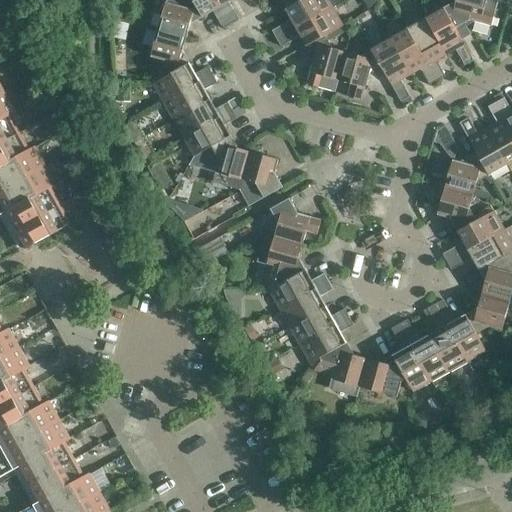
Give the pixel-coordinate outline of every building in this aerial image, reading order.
[(189,24),(201,17),(192,0),(191,0),(180,6),(166,2),(158,30),(186,38),(189,24)] [(223,30),(231,25),(216,0),(192,0),(201,17),(202,17),(202,18),(213,12),(223,30)] [(233,0),(216,0),(231,25),(238,20),(229,2),(233,0)] [(278,38),(333,7),(329,0),(302,0),(286,9),(285,10),(291,20),(273,30),(278,38)] [(280,0),(286,9),(302,0),(280,0)] [(456,0),(456,1),(444,8),(460,38),(469,33),(463,22),(467,20),(491,26),(497,0),(456,0)] [(306,47),(307,47),(335,31),(344,26),(333,7),(278,38),(282,47),(300,36),(306,47)] [(473,61),(460,38),(444,8),(425,19),(446,56),(455,50),(464,66),(473,61)] [(436,61),(446,56),(425,19),(407,28),(437,81),(445,77),(436,61)] [(429,86),(437,81),(407,28),(389,38),(410,75),(420,70),(429,86)] [(182,52),(186,38),(158,30),(150,58),(163,61),(171,74),(189,64),(182,52)] [(332,49),(328,40),(337,34),(335,31),(307,47),(313,59),(310,73),(306,84),(335,92),(338,80),(346,52),(332,49)] [(401,81),(410,75),(389,38),(371,49),(371,50),(381,69),(382,68),(400,102),(410,97),(401,81)] [(368,76),(381,69),(371,50),(359,56),(346,52),(338,80),(350,84),(347,97),(361,101),(368,76)] [(163,103),(212,75),(208,67),(196,74),(190,63),(189,64),(171,74),(152,85),(163,103)] [(205,90),(217,83),(212,75),(163,103),(172,121),(210,100),(205,90)] [(130,100),(130,87),(118,87),(118,100),(130,100)] [(0,120),(16,111),(6,93),(0,96),(0,120)] [(511,112),(504,98),(496,103),(511,131),(511,112)] [(183,139),(232,111),(227,103),(216,109),(210,100),(172,121),(183,139)] [(508,166),(511,163),(511,131),(496,103),(488,107),(497,123),(487,129),(508,166)] [(0,143),(20,132),(11,115),(16,112),(16,111),(0,120),(0,143)] [(225,125),(237,119),(232,111),(183,139),(193,157),(211,147),(230,137),(231,136),(225,125)] [(508,166),(487,129),(477,134),(468,118),(459,123),(476,153),(489,176),(507,166),(508,166)] [(20,132),(0,143),(0,167),(36,148),(35,147),(30,150),(20,132)] [(230,137),(211,147),(219,160),(213,180),(213,182),(240,189),(251,152),(244,151),(237,149),(230,137)] [(0,191),(5,189),(46,166),(36,148),(0,167),(0,191)] [(283,188),(274,173),(278,160),(251,152),(240,189),(250,206),(283,188)] [(477,183),(489,176),(476,153),(459,162),(453,160),(445,188),(473,196),(477,183)] [(0,215),(15,207),(56,184),(46,166),(5,189),(0,191),(0,215)] [(9,234),(25,225),(61,205),(51,188),(57,185),(56,184),(15,207),(0,215),(0,216),(2,220),(9,234)] [(469,209),(473,196),(445,188),(437,216),(450,219),(457,232),(476,221),(469,209)] [(274,237),(302,245),(306,232),(316,235),(321,220),(298,213),(289,199),(270,210),(278,224),(274,237)] [(25,250),(34,245),(35,244),(36,244),(59,231),(59,230),(71,224),(61,205),(25,225),(9,234),(19,252),(25,249),(25,250)] [(447,263),(504,230),(494,211),(476,221),(457,232),(463,242),(451,250),(442,254),(447,263)] [(478,270),(511,251),(511,250),(511,244),(504,230),(447,263),(451,271),(472,259),(478,270)] [(302,245),(274,237),(266,235),(258,263),(274,267),(269,284),(272,289),(306,270),(299,258),(302,245)] [(511,273),(510,273),(511,268),(511,267),(511,252),(511,251),(478,270),(485,282),(482,295),(509,303),(511,292),(511,273)] [(279,310),(328,282),(324,274),(312,280),(306,270),(272,289),(268,291),(279,310)] [(321,297),(333,290),(328,282),(279,310),(289,328),(327,306),(321,297)] [(502,330),(509,303),(482,295),(478,308),(465,315),(476,334),(489,327),(502,330)] [(476,334),(465,315),(454,321),(443,300),(435,304),(468,362),(486,352),(476,334)] [(449,372),(468,362),(435,304),(427,309),(438,330),(429,335),(449,372)] [(344,309),(332,316),(327,306),(289,328),(299,346),(348,317),(344,309)] [(341,332),(353,326),(348,317),(299,346),(309,364),(313,362),(347,344),(341,332)] [(449,372),(429,335),(419,341),(407,320),(399,324),(431,382),(449,372)] [(413,393),(431,382),(399,324),(391,329),(402,350),(392,356),(405,379),(413,393)] [(251,341),(258,337),(251,326),(245,330),(251,341)] [(0,358),(19,347),(9,329),(3,332),(0,333),(0,358)] [(356,397),(367,359),(353,355),(347,344),(313,362),(316,367),(333,372),(329,390),(356,397)] [(0,383),(25,370),(31,367),(19,347),(0,358),(0,383)] [(401,382),(405,379),(392,356),(380,363),(367,359),(356,397),(359,387),(396,398),(401,382)] [(0,405),(34,387),(25,370),(0,383),(0,405)] [(0,428),(9,424),(44,404),(34,387),(0,405),(0,428)] [(0,446),(3,452),(19,443),(60,420),(49,401),(44,404),(9,424),(0,428),(0,446)] [(14,471),(30,462),(65,442),(71,439),(60,420),(19,443),(3,452),(14,471)] [(24,488),(40,479),(75,460),(65,442),(30,462),(14,471),(16,475),(24,488)] [(33,505),(49,496),(84,477),(75,460),(40,479),(24,488),(33,505)] [(36,511),(66,511),(101,493),(90,474),(84,477),(49,496),(33,505),(36,511)] [(109,511),(111,511),(101,493),(66,511),(109,511)]
